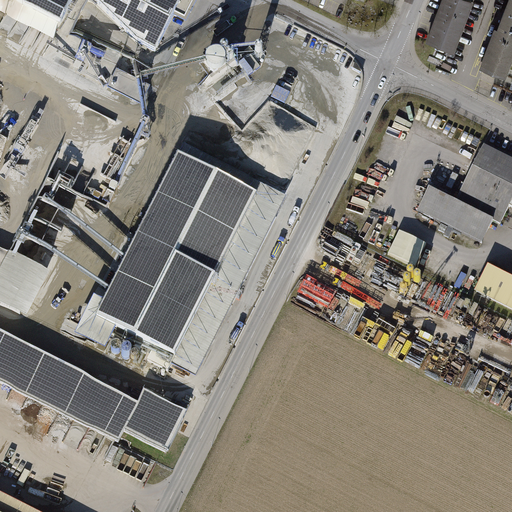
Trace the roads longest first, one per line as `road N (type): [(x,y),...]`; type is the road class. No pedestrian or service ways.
road 1 (unknown): [(43,339),(186,394),(217,373),(331,119),(327,101),(307,83),(272,71)]
road 2 (unclassified): [(164,511),(387,62)]
road 3 (unknown): [(161,125),(110,245),(43,339)]
road 4 (unknown): [(0,42),(161,125)]
road 5 (unclassified): [(387,62),(511,125)]
road 6 (unknown): [(210,0),(161,125)]
road 7 (unclassified): [(269,0),(387,62)]
road 8 (unknown): [(103,494),(94,470),(0,418)]
